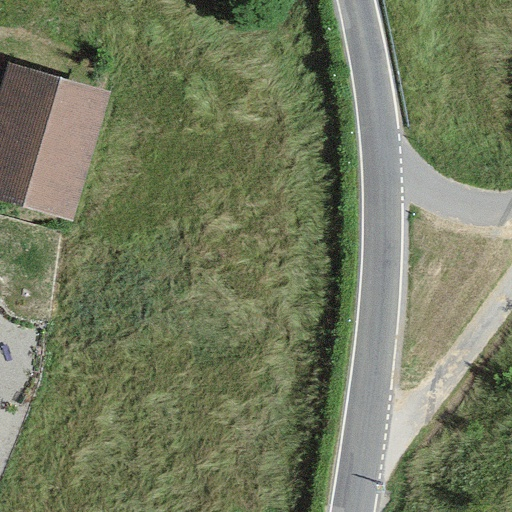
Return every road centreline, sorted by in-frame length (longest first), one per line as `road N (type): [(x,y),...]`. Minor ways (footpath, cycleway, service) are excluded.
road 1 (tertiary): [(359,444),(380,283),(381,152),(357,0)]
road 2 (unclassified): [(359,444),(436,386),(511,279)]
road 3 (track): [(381,152),(439,191),(481,206),(511,202)]
